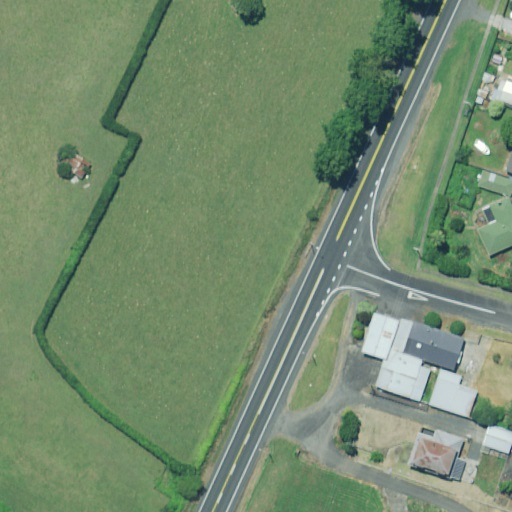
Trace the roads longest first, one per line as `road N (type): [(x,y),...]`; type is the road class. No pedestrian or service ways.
road 1 (primary): [(330,259),(450,0)]
road 2 (primary): [(216,511),(330,259)]
road 3 (unclassified): [(330,259),(511,316)]
